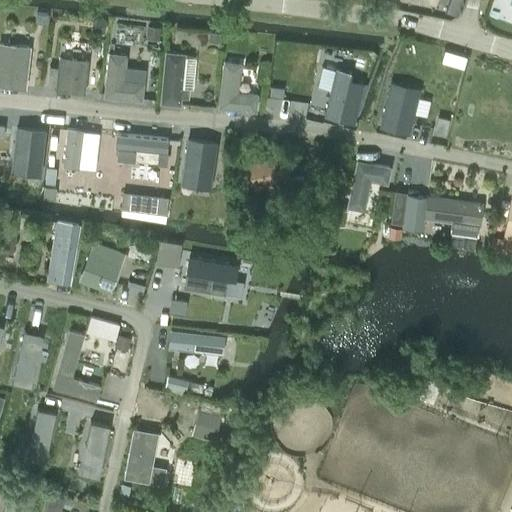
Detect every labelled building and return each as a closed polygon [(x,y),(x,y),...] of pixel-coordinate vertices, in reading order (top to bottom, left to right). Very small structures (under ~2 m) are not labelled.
[(33,22),(46,23),(47,13),(34,12),(33,22)] [(105,20),(94,19),(93,31),(104,32),(105,20)] [(148,27),(147,36),(158,38),(159,28),(148,27)] [(209,32),(208,41),(219,42),(220,33),(209,32)] [(0,83),(24,86),(28,46),(0,42),(0,83)] [(142,82),(122,80),(125,55),(109,53),(104,94),(140,98),(142,82)] [(188,88),(180,87),(183,54),(166,53),(161,101),(178,102),(179,95),(187,96),(188,88)] [(55,89),(83,92),(87,60),(59,57),(57,72),(48,71),(47,87),(55,88),(55,89)] [(256,93),(236,91),(240,63),(224,61),(219,105),(255,109),(256,93)] [(336,71),(325,117),(353,124),(363,85),(349,81),(350,74),(336,71)] [(12,168),(39,171),(44,131),(16,128),(12,168)] [(68,128),(63,162),(77,164),(82,129),(68,128)] [(159,151),(166,151),(167,137),(117,132),(116,146),(135,148),(134,159),(157,162),(159,151)] [(187,141),(181,184),(209,188),(215,145),(187,141)] [(247,179),(248,186),(288,178),(283,156),(239,164),(242,180),(247,179)] [(386,181),(389,166),(357,160),(348,205),(362,208),(369,178),(386,181)] [(28,174),(27,185),(38,186),(39,175),(28,174)] [(44,185),(43,197),(55,199),(56,187),(44,185)] [(142,192),(139,209),(165,212),(167,196),(142,192)] [(403,221),(423,224),(426,196),(406,193),(403,221)] [(477,223),(478,223),(481,203),(427,196),(424,216),(452,220),(451,231),(476,234),(477,223)] [(337,218),(350,221),(352,208),(339,206),(337,218)] [(241,236),(259,228),(254,215),(236,223),(241,236)] [(41,217),(39,228),(50,230),(52,219),(41,217)] [(47,278),(68,281),(78,223),(57,219),(47,278)] [(1,220),(0,224),(0,241),(14,243),(17,222),(1,220)] [(389,237),(400,238),(401,227),(390,226),(389,237)] [(99,227),(95,238),(111,244),(115,233),(99,227)] [(123,253),(110,248),(110,249),(94,243),(90,255),(89,254),(80,278),(108,289),(123,253)] [(189,257),(183,288),(224,295),(226,281),(233,283),(237,266),(189,257)] [(68,329),(52,386),(95,398),(99,384),(68,375),(80,332),(68,329)] [(168,345),(220,351),(222,335),(170,330),(168,345)] [(22,334),(11,386),(30,390),(41,338),(22,334)] [(117,334),(114,345),(126,348),(129,337),(117,334)] [(168,375),(165,385),(185,390),(187,380),(168,375)] [(36,409),(25,461),(44,465),(55,413),(36,409)] [(197,409),(192,432),(214,437),(220,415),(197,409)] [(90,421),(79,474),(98,478),(109,425),(90,421)] [(129,447),(125,465),(137,467),(135,479),(148,481),(150,470),(157,432),(144,429),(140,449),(129,447)] [(121,482),(119,491),(127,493),(129,484),(121,482)] [(3,511),(20,511),(28,492),(12,487),(3,511)] [(67,511),(68,511),(59,508),(63,497),(50,493),(43,511),(67,511)] [(63,497),(59,508),(68,511),(71,499),(63,497)]
